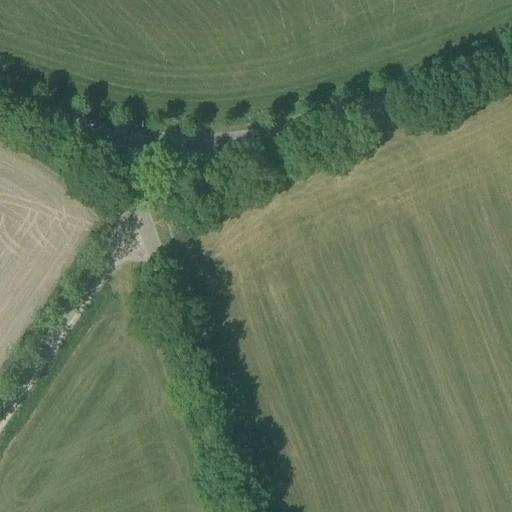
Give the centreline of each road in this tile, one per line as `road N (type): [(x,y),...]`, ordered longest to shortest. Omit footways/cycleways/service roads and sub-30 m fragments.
road 1 (tertiary): [(119,149),(296,138),(511,55)]
road 2 (unclassified): [(242,511),(146,227)]
road 3 (unclassified): [(0,413),(110,255),(146,227)]
road 4 (tertiary): [(119,149),(0,100)]
